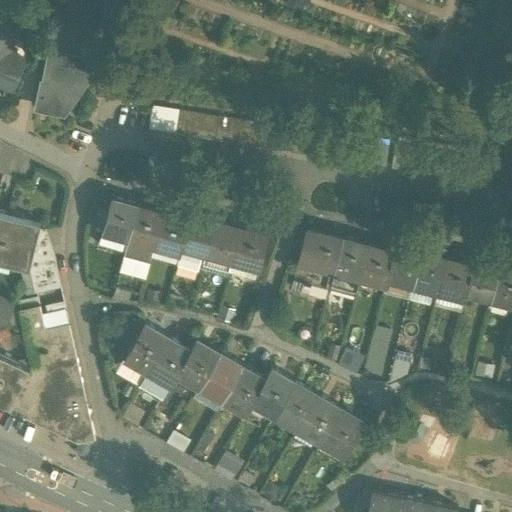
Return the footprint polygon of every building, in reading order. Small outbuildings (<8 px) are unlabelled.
[(59,18),(51,50),(83,57),(106,62),(104,40),(85,23),(59,18)] [(12,39),(0,33),(0,81),(11,87),(22,61),(6,54),(12,39)] [(83,57),(51,50),(44,84),(42,93),(41,92),(41,95),(42,95),(40,104),(63,108),(87,74),(83,57)] [(231,117),(152,104),(148,126),(227,140),(231,117)] [(296,128),(231,117),(227,140),(292,150),(296,128)] [(337,134),(296,128),(292,150),(333,157),(337,134)] [(351,136),(337,134),(333,157),(347,159),(351,136)] [(388,144),(356,139),(353,160),(385,165),(388,144)] [(450,152),(395,142),(391,166),(446,175),(450,152)] [(464,154),(450,152),(446,175),(460,177),(464,154)] [(511,161),(464,154),(460,177),(511,185),(511,161)] [(138,201),(112,194),(102,229),(128,236),(138,201)] [(163,208),(138,201),(128,236),(124,253),(149,260),(154,243),(163,208)] [(189,215),(163,208),(154,243),(179,250),(181,244),(189,215)] [(216,217),(191,210),(189,215),(181,244),(207,251),(216,217)] [(22,220),(10,217),(11,215),(0,212),(0,253),(28,261),(29,268),(56,262),(53,250),(45,226),(37,224),(37,222),(23,218),(22,220)] [(242,224),(216,217),(207,251),(232,258),(242,224)] [(268,231),(242,224),(232,258),(258,266),(268,231)] [(343,234),(306,225),(292,277),(303,279),(302,281),(309,283),(309,281),(330,286),(343,234)] [(368,240),(343,234),(330,286),(355,293),(360,274),(368,241),(368,240)] [(394,248),(368,241),(360,274),(385,281),(387,275),(394,248)] [(421,249),(395,242),(394,248),(387,275),(412,282),(421,249)] [(447,256),(421,249),(412,282),(438,289),(447,256)] [(472,262),(447,256),(438,289),(464,295),(465,290),(472,262)] [(499,263),(474,256),(472,262),(465,290),(491,296),(499,263)] [(56,262),(29,268),(34,291),(61,285),(56,262)] [(511,266),(499,263),(491,296),(511,301),(511,266)] [(412,282),(387,275),(385,281),(383,291),(408,298),(412,282)] [(460,311),(464,295),(438,289),(434,304),(460,311)] [(14,302),(0,295),(0,323),(3,325),(14,302)] [(69,320),(45,326),(39,301),(18,306),(28,355),(30,365),(11,404),(59,427),(61,423),(89,417),(90,421),(91,421),(69,320)] [(144,320),(124,354),(147,368),(167,334),(144,320)] [(392,327),(375,323),(363,367),(380,376),(392,327)] [(189,347),(167,334),(147,368),(138,383),(161,396),(170,381),(171,382),(178,368),(190,347),(189,347)] [(219,350),(195,336),(189,347),(190,347),(178,368),(201,381),(219,350)] [(390,370),(404,372),(411,351),(396,347),(390,370)] [(15,358),(0,350),(0,399),(11,404),(30,365),(28,355),(16,357),(15,358)] [(219,350),(201,381),(224,394),(242,363),(219,350)] [(242,363),(224,394),(247,407),(271,366),(270,365),(264,376),(242,363)] [(293,379),(271,366),(247,407),(247,408),(253,397),(276,410),(293,379)] [(293,379),(276,410),(299,423),(316,392),(293,379)] [(339,405),(316,392),(299,423),(322,436),(339,405)] [(339,405),(322,436),(345,450),(362,419),(339,405)] [(244,459),(226,448),(215,467),(231,477),(235,474),(244,459)] [(396,511),(400,495),(372,489),(367,511),(396,511)] [(425,511),(428,500),(400,495),(396,511),(425,511)] [(455,511),(457,506),(428,500),(425,511),(455,511)]
